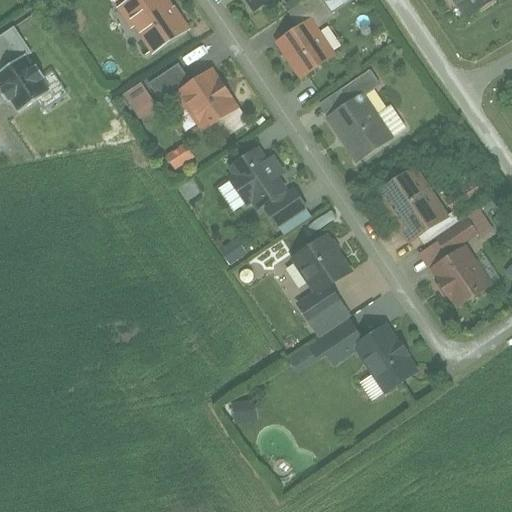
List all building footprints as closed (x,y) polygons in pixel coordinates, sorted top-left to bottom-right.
[(116,0),(124,12),(142,0),(116,0)] [(195,33),(171,0),(143,0),(123,14),(156,60),(195,33)] [(246,0),(258,16),(280,0),(246,0)] [(502,0),(452,0),(465,21),(502,0)] [(342,60),(317,23),(282,47),(307,83),(342,60)] [(18,33),(0,45),(0,67),(8,79),(32,62),(37,59),(18,33)] [(56,97),(32,62),(8,79),(2,83),(26,118),(56,97)] [(194,88),(181,69),(152,88),(165,107),(194,88)] [(244,112),(217,73),(178,100),(206,139),(244,112)] [(374,73),(322,107),(331,121),(384,87),(374,73)] [(141,119),(160,107),(142,81),(124,94),(141,119)] [(394,137),(367,98),(329,125),(359,168),(397,141),(394,137)] [(198,163),(188,149),(170,162),(180,175),(198,163)] [(269,149),(231,175),(259,217),(298,191),(269,149)] [(455,219),(420,171),(381,200),(416,247),(455,219)] [(478,185),(450,202),(459,217),(487,200),(478,185)] [(312,213),(298,192),(269,211),(284,233),(312,213)] [(485,216),(419,259),(429,274),(494,231),(485,216)] [(227,263),(247,255),(240,239),(221,247),(227,263)] [(358,276),(332,239),(294,266),(320,303),(358,276)] [(496,289),(470,248),(431,273),(457,313),(496,289)] [(353,325),(324,345),(340,367),(368,346),(353,325)] [(426,377),(394,330),(359,354),(391,401),(426,377)] [(307,344),(286,357),(297,374),(318,361),(307,344)] [(235,424),(258,420),(255,399),(232,403),(235,424)]
